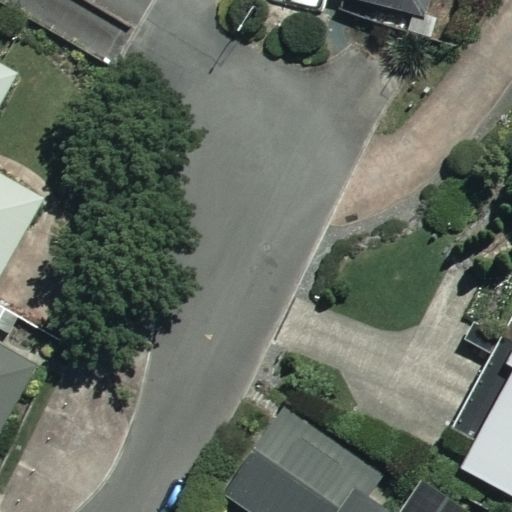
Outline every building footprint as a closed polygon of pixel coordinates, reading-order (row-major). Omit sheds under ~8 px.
[(427,0),(357,0),(423,17),(427,0)] [(0,106),(17,76),(0,66),(0,277),(43,202),(0,177),(0,106)] [(0,438),(38,369),(0,348),(0,438)] [(511,380),(464,470),(511,495),(511,380)] [(333,447),(281,415),(229,501),(247,511),(380,511),(367,504),(383,478),(333,447)]
